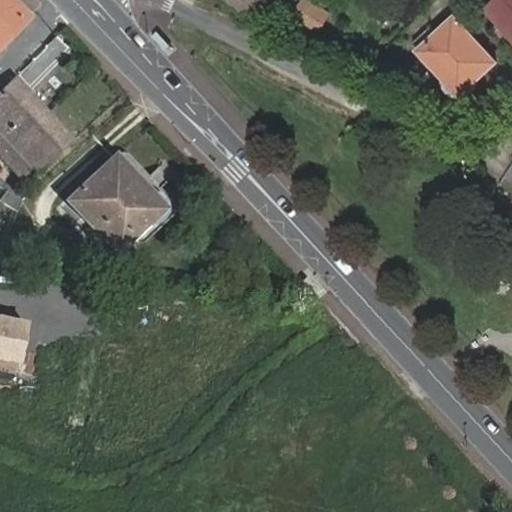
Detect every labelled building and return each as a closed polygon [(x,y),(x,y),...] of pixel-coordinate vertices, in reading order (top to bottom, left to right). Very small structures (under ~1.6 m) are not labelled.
[(0,0),(0,46),(23,22),(1,0),(0,0)] [(232,0),(247,13),(266,0),(232,0)] [(302,0),(293,17),(324,33),(336,11),(315,0),(302,0)] [(511,0),(498,0),(488,10),(511,36),(511,0)] [(496,61),(456,19),(422,52),(462,94),(496,61)] [(15,76),(0,91),(0,153),(26,183),(74,141),(15,76)] [(118,253),(168,206),(123,157),(121,160),(116,155),(68,201),(118,253)] [(3,318),(0,335),(0,354),(20,358),(26,322),(3,318)]
